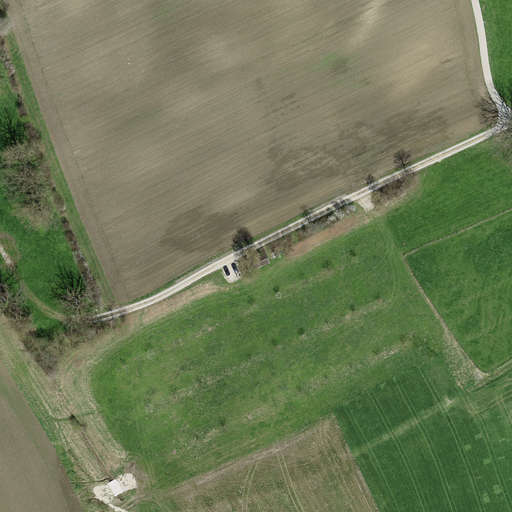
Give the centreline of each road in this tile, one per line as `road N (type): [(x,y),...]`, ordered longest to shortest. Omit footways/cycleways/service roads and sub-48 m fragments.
road 1 (track): [(511,125),(102,319),(55,309),(0,243)]
road 2 (track): [(511,110),(492,88),(476,0)]
